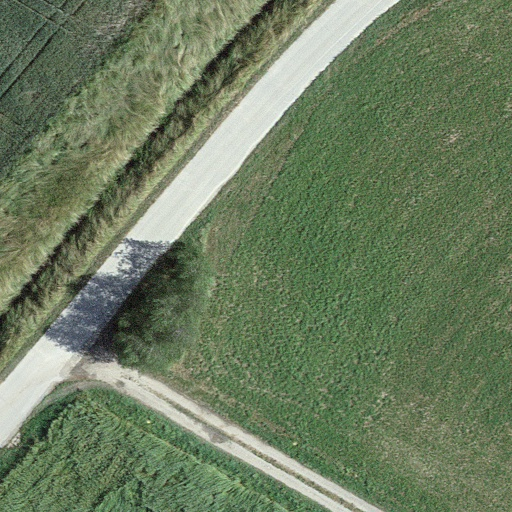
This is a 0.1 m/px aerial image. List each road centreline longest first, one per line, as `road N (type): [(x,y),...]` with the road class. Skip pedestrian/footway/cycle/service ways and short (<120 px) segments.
road 1 (track): [(367,0),(280,90),(0,419)]
road 2 (track): [(71,335),(366,511)]
